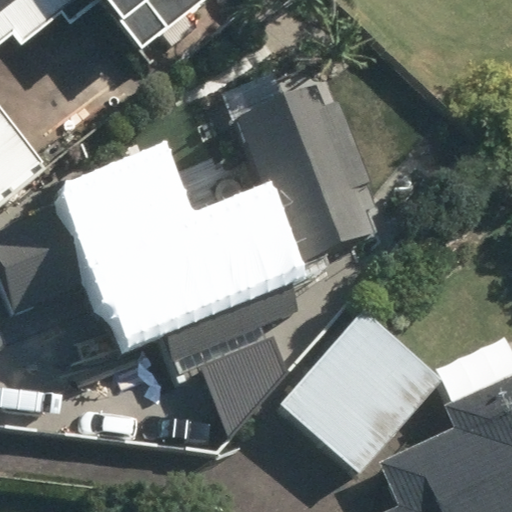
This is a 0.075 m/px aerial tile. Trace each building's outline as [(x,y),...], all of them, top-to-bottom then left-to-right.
[(0,0),(0,45),(4,43),(13,54),(52,23),(61,34),(88,13),(127,60),(201,0),(0,0)] [(171,249),(142,177),(0,232),(0,305),(6,321),(91,287),(101,311),(116,305),(129,339),(148,331),(169,384),(194,375),(221,444),(287,376),(272,339),(262,343),(257,331),(293,317),(277,276),(362,243),(354,222),(368,217),(327,112),(312,118),(304,97),(223,129),(258,216),(171,249)] [(0,208),(44,174),(0,118),(0,208)] [(355,316),(271,412),(353,483),(437,387),(355,316)] [(511,511),(511,379),(437,414),(447,435),(372,470),(391,511),(389,511),(511,511)]
